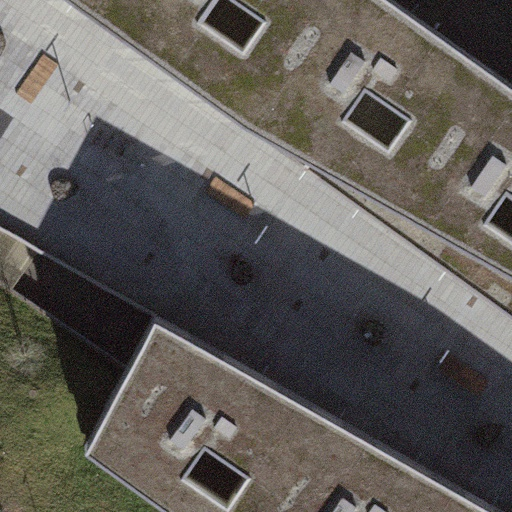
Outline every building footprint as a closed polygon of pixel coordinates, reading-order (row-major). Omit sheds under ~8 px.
[(100,0),(97,6),(164,55),(256,120),(335,0),(100,0)] [(511,88),(457,50),(384,0),(335,0),(256,120),(431,224),(450,196),(484,144),(511,102),(511,88)] [(511,270),(511,102),(484,144),(450,196),(431,224),(511,270)] [(511,270),(431,224),(256,120),(261,127),(419,241),(511,308),(511,270)] [(165,511),(307,511),(358,437),(144,312),(116,367),(75,448),(165,511)] [(483,511),(358,437),(307,511),(483,511)]
